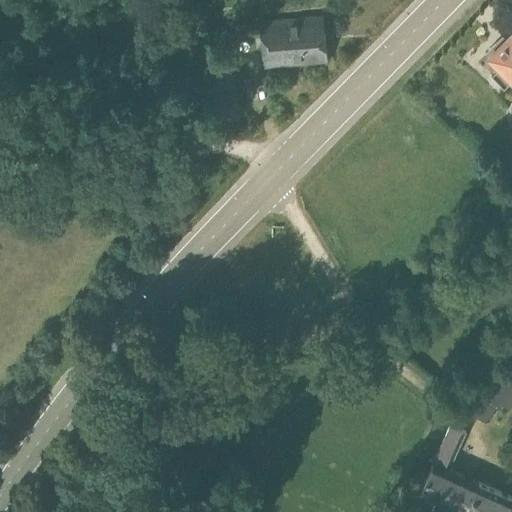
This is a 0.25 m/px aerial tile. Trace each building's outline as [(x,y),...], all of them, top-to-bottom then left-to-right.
[(261,22),(262,34),(265,65),(328,60),(324,16),(261,22)] [(262,34),(261,22),(251,23),(252,34),(262,34)] [(496,41),(485,53),(498,67),(491,75),(503,88),(511,78),(511,32),(499,44),(496,41)] [(237,86),(195,90),(197,123),(240,119),(237,86)] [(505,403),(511,393),(511,368),(500,360),(468,403),(487,418),(501,400),(505,403)] [(505,511),(511,498),(478,483),(448,470),(464,432),(449,425),(420,496),(436,501),(430,511),(505,511)]
